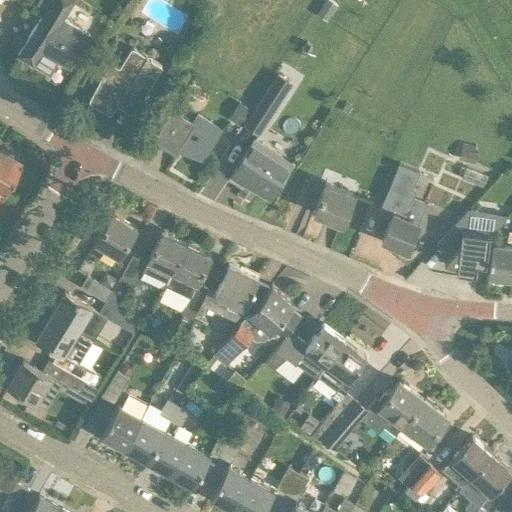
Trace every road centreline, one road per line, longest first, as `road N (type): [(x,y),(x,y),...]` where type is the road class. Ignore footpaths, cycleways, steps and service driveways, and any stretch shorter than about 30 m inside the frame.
road 1 (residential): [(421,311),(81,154)]
road 2 (residential): [(163,511),(0,420)]
road 3 (residential): [(0,291),(81,154)]
road 4 (residential): [(421,311),(444,358),(511,421)]
